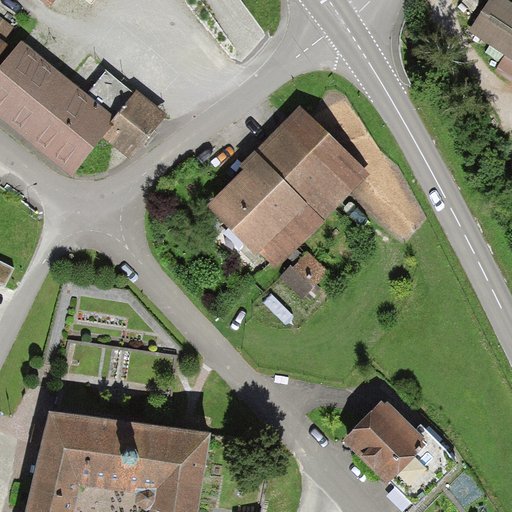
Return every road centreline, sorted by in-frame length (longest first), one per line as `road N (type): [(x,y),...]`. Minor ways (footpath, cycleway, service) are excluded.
road 1 (unclassified): [(90,211),(361,511)]
road 2 (secondary): [(511,326),(344,19)]
road 3 (unclassified): [(90,211),(344,19)]
road 4 (residential): [(0,341),(44,263),(90,211)]
